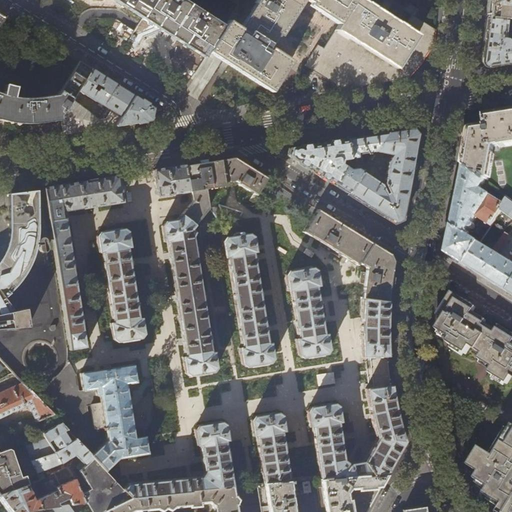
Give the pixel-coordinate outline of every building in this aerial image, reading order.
[(115,0),(117,1),(166,33),(174,38),(204,57),(209,49),(224,26),(207,15),(201,11),(200,12),(181,0),(115,0)] [(240,32),(268,50),(272,43),(274,40),(286,22),(293,10),(299,0),(306,0),(332,16),(336,19),(340,21),(353,0),(255,0),(254,3),(257,5),(247,22),(240,32)] [(417,35),(401,24),(397,22),(395,25),(384,18),(376,13),(372,10),(374,7),(366,2),(364,6),(355,0),(353,0),(340,21),(335,25),(398,65),(417,35)] [(420,10),(404,0),(383,0),(376,13),(384,18),(393,3),(408,12),(409,13),(413,16),(420,10)] [(511,0),(488,0),(488,1),(486,16),(511,19),(511,0)] [(409,13),(401,24),(417,35),(398,65),(335,25),(321,46),(315,43),(304,59),(309,62),(315,66),(331,76),(329,78),(343,87),(405,77),(408,73),(413,64),(416,59),(419,60),(430,43),(432,28),(413,16),(409,13)] [(511,62),(511,41),(508,43),(508,42),(507,41),(506,40),(504,39),(505,26),(511,26),(511,19),(486,16),(483,40),(481,61),(487,67),(506,63),(511,62)] [(268,50),(240,32),(226,23),(224,26),(209,49),(224,59),(227,61),(270,87),(287,61),(268,50)] [(71,100),(78,90),(91,70),(90,69),(79,62),(61,90),(60,90),(57,95),(52,96),(43,97),(38,97),(31,97),(24,97),(14,96),(16,86),(6,84),(3,94),(0,92),(0,118),(6,120),(14,121),(19,122),(25,122),(37,123),(48,122),(54,121),(62,120),(61,116),(71,100)] [(115,126),(120,117),(134,96),(114,83),(91,69),(90,69),(91,70),(78,90),(110,111),(106,116),(104,115),(101,119),(97,120),(71,100),(61,116),(62,120),(63,134),(72,133),(85,131),(88,130),(98,128),(115,126)] [(152,114),(153,108),(134,96),(120,117),(115,126),(131,123),(151,120),(152,114)] [(511,145),(511,112),(506,114),(485,117),(486,127),(482,127),(471,130),(469,131),(463,167),(485,183),(489,186),(496,148),(511,145)] [(409,181),(418,134),(413,129),(401,131),(386,133),(375,151),(392,155),(388,162),(384,182),(387,190),(384,192),(381,185),(362,172),(349,193),(373,208),(396,222),(402,220),(409,181)] [(375,151),(386,133),(370,136),(346,139),(350,159),(352,164),(359,163),(357,154),(375,151)] [(299,163),(342,189),(349,193),(362,172),(358,169),(350,170),(345,168),(340,164),(342,160),(350,159),(346,139),(333,141),(289,148),(288,156),(299,163)] [(511,145),(496,148),(489,186),(492,188),(507,199),(511,202),(511,145)] [(258,195),(268,178),(235,157),(221,160),(184,166),(188,191),(188,192),(189,192),(191,200),(180,213),(195,224),(208,208),(205,189),(224,186),(224,188),(232,186),(235,186),(238,183),(258,195)] [(188,191),(184,166),(153,170),(157,196),(179,193),(188,191)] [(464,265),(479,242),(467,234),(468,232),(467,230),(469,228),(470,228),(471,228),(473,227),(474,225),(474,224),(474,223),(473,222),(472,221),(476,216),(482,220),(478,226),(486,231),(500,210),(507,199),(492,188),(488,194),(481,189),(485,183),(463,167),(455,207),(445,254),(455,259),(464,265)] [(71,262),(64,218),(61,219),(60,211),(61,209),(63,207),(67,210),(93,206),(121,202),(120,196),(122,195),(125,191),(124,184),(119,182),(118,182),(117,176),(44,188),(55,262),(68,347),(69,349),(85,346),(80,318),(71,262)] [(0,359),(16,376),(22,383),(35,397),(60,373),(63,369),(64,365),(66,361),(66,356),(66,348),(68,347),(55,262),(35,265),(33,253),(34,248),(36,242),(36,234),(37,225),(37,210),(35,189),(6,194),(6,231),(6,237),(5,242),(4,247),(2,251),(0,255),(0,359)] [(511,202),(507,199),(500,210),(511,218),(511,202)] [(366,239),(318,209),(305,231),(323,243),(321,246),(330,252),(332,249),(353,262),(358,266),(360,264),(366,268),(366,273),(361,273),(360,284),(365,285),(363,299),(388,301),(394,261),(391,255),(366,239)] [(210,352),(192,237),(194,232),(191,229),(195,224),(180,213),(176,219),(164,221),(161,224),(163,241),(166,241),(168,254),(175,297),(181,340),(184,356),(181,357),(184,373),(188,376),(212,372),(215,368),(213,352),(210,352)] [(128,255),(127,247),(129,246),(127,230),(122,227),(98,231),(95,235),(98,251),(101,251),(113,322),(110,322),(112,338),(116,341),(141,337),(143,333),(141,317),(138,317),(137,309),(128,255)] [(241,364),(245,367),(269,363),(273,359),(270,343),(267,343),(266,334),(261,303),(255,265),(253,253),(255,252),(253,236),(248,233),(244,233),(240,230),(236,234),(233,231),(229,236),(225,236),(222,240),(225,257),(227,256),(242,347),(239,348),(241,364)] [(45,248),(44,240),(44,239),(42,238),(41,238),(40,238),(38,238),(37,239),(37,240),(36,242),(38,250),(38,252),(40,252),(41,253),(42,253),(44,252),(45,251),(45,250),(45,248)] [(511,261),(497,253),(498,251),(495,249),(494,251),(479,242),(464,265),(486,279),(507,291),(511,282),(511,261)] [(298,355),(302,358),(325,355),(329,350),(327,334),(324,335),(322,323),(319,300),(316,286),(321,286),(324,282),(320,277),(318,277),(317,270),(313,267),(288,271),(285,275),(287,291),(290,291),(298,339),(295,339),(298,355)] [(511,511),(511,332),(500,326),(497,330),(486,323),(487,320),(474,312),(476,308),(452,293),(438,317),(444,321),(437,331),(450,339),(447,344),(466,355),(471,348),(482,355),(479,360),(493,368),(490,374),(507,385),(511,377),(511,427),(494,458),(478,448),(468,466),(478,473),(475,479),(488,488),(484,496),(491,500),(501,506),(498,511),(511,511)] [(371,358),(388,357),(387,349),(387,329),(388,301),(363,299),(363,298),(361,318),(361,331),(362,345),(363,358),(371,358)] [(133,437),(125,383),(135,381),(132,364),(106,368),(79,373),(82,390),(94,388),(95,395),(98,395),(100,403),(90,404),(94,428),(103,427),(105,440),(101,444),(90,454),(104,469),(117,457),(121,457),(146,453),(143,436),(133,437)] [(334,372),(317,374),(319,385),(335,382),(334,372)] [(15,386),(22,383),(16,376),(7,375),(0,378),(0,385),(13,379),(15,386)] [(0,392),(0,417),(28,405),(34,418),(36,422),(52,415),(35,397),(22,383),(15,386),(0,392)] [(320,475),(320,479),(386,474),(402,445),(405,441),(397,415),(394,403),(391,386),(375,389),(366,391),(368,400),(372,421),(373,427),(377,440),(370,451),(364,462),(349,465),(347,463),(344,461),(340,434),(338,423),(341,423),(338,406),(334,404),(310,407),(307,412),(309,428),(312,427),(320,475)] [(290,482),(289,478),(286,458),(282,432),(284,431),(282,416),(278,412),(254,416),(250,420),(253,436),(255,435),(258,450),(264,484),(290,482)] [(0,436),(36,422),(34,418),(25,422),(22,418),(0,427),(0,436)] [(227,455),(225,440),(227,440),(225,424),(221,421),(197,425),(194,429),(196,444),(199,444),(201,456),(203,472),(201,474),(200,476),(154,480),(128,483),(122,488),(131,497),(233,487),(227,455)] [(104,469),(90,454),(75,439),(70,442),(64,432),(67,430),(60,423),(43,433),(46,438),(48,441),(52,439),(56,446),(52,448),(55,453),(33,460),(32,461),(36,472),(62,463),(75,455),(86,466),(80,471),(90,488),(81,493),(74,479),(56,487),(53,480),(44,483),(48,494),(34,500),(28,483),(0,493),(0,496),(1,498),(11,511),(21,511),(39,509),(51,507),(84,502),(89,511),(101,511),(104,510),(131,497),(122,488),(104,469)] [(55,453),(52,448),(48,441),(46,438),(27,446),(33,460),(55,453)] [(22,474),(11,447),(8,447),(2,449),(1,447),(0,447),(0,493),(28,483),(31,482),(27,472),(22,474)] [(353,511),(350,488),(380,486),(386,474),(320,479),(322,489),(325,511),(353,511)] [(294,511),(294,505),(290,482),(264,484),(257,485),(261,511),(294,511)] [(350,488),(353,511),(365,511),(380,486),(350,488)] [(237,511),(236,505),(237,505),(237,501),(235,496),(234,496),(233,487),(131,497),(104,510),(105,511),(130,511),(132,511),(137,510),(157,509),(161,511),(166,508),(170,510),(173,507),(190,506),(190,507),(200,506),(200,503),(205,502),(208,502),(212,505),(213,511),(237,511)] [(89,511),(84,502),(51,507),(54,511),(89,511)]
